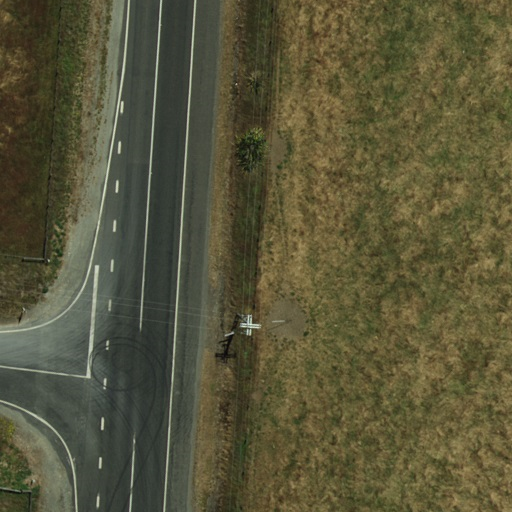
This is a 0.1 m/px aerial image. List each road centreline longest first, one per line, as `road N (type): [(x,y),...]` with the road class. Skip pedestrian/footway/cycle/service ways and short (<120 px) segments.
road 1 (primary): [(138,383),(162,0)]
road 2 (unclassified): [(0,365),(138,383)]
road 3 (primary): [(130,511),(138,383)]
